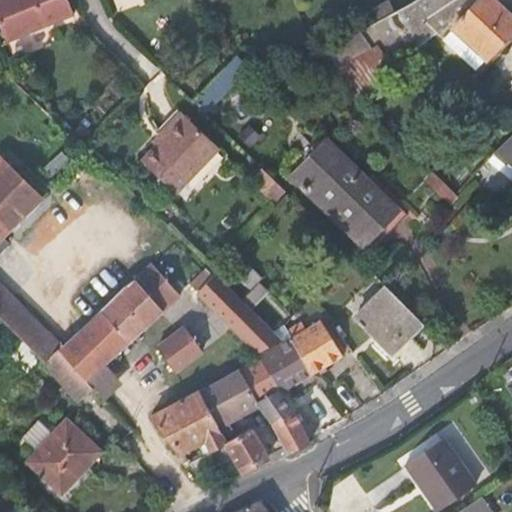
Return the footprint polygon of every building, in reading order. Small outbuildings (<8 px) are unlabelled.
[(0,0),(0,30),(6,45),(74,18),(66,0),(0,0)] [(411,0),(395,11),(380,20),(361,31),(389,69),(433,35),(439,41),(451,31),(449,30),(477,0),(411,0)] [(395,11),(391,0),(389,0),(374,9),(380,20),(395,11)] [(459,40),(478,58),(481,60),(511,26),(511,15),(498,2),(495,0),(477,0),(449,30),(451,31),(459,40)] [(305,52),(355,102),(388,70),(389,69),(361,31),(323,52),(305,52)] [(236,61),(193,105),(204,115),(245,70),(236,61)] [(177,113),(158,133),(162,136),(139,159),(172,190),(213,146),(177,113)] [(511,131),(494,152),(508,164),(511,159),(511,131)] [(285,171),(293,179),(323,147),(316,140),(285,171)] [(293,179),(361,245),(393,213),(323,147),(293,179)] [(61,349),(62,349),(0,288),(0,237),(43,194),(2,155),(0,157),(0,318),(46,362),(61,349)] [(401,221),(393,213),(361,245),(370,254),(401,221)] [(87,326),(115,356),(179,294),(152,265),(87,326)] [(276,337),(209,276),(194,292),(258,350),(276,337)] [(252,306),(268,290),(259,281),(242,297),(252,306)] [(392,356),(423,324),(387,289),(357,321),(392,356)] [(318,318),(291,335),(311,371),(342,354),(318,318)] [(132,375),(115,356),(87,326),(62,349),(61,349),(92,386),(103,400),(132,375)] [(157,348),(174,370),(200,351),(184,328),(157,348)] [(291,335),(286,339),(258,356),(277,389),(278,389),(290,383),(311,371),(291,335)] [(46,362),(56,375),(76,399),(92,386),(61,349),(46,362)] [(290,406),(278,389),(277,389),(258,356),(238,368),(257,402),(265,416),(268,420),(283,447),(286,453),(309,440),(290,406)] [(226,419),(257,402),(238,368),(200,390),(228,439),(235,435),(226,419)] [(204,439),(211,449),(214,449),(225,443),(225,440),(228,439),(200,390),(154,418),(181,452),(204,439)] [(29,459),(59,492),(99,455),(68,422),(29,459)] [(225,443),(240,469),(267,455),(256,433),(248,429),(235,435),(228,439),(225,440),(225,443)] [(478,483),(445,435),(407,461),(440,509),(478,483)] [(214,449),(228,474),(240,469),(225,443),(214,449)] [(211,458),(207,451),(189,462),(195,469),(211,458)] [(266,511),(260,502),(241,511),(266,511)]
